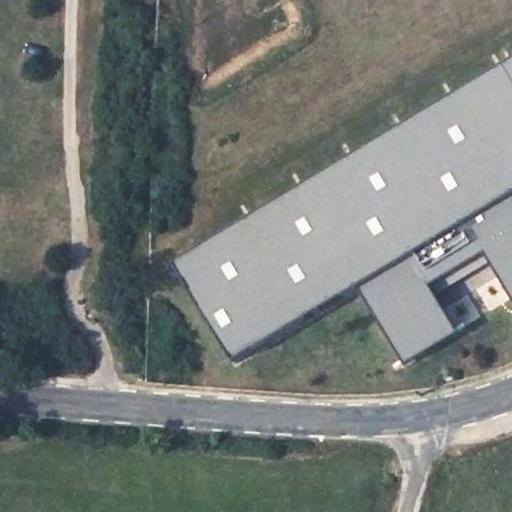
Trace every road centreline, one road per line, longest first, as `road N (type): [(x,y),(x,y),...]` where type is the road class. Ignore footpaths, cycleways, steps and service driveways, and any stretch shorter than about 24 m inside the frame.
road 1 (unclassified): [(0,396),(309,422),(435,419)]
road 2 (track): [(109,404),(102,342),(65,301),(83,224),(69,90),(73,0)]
